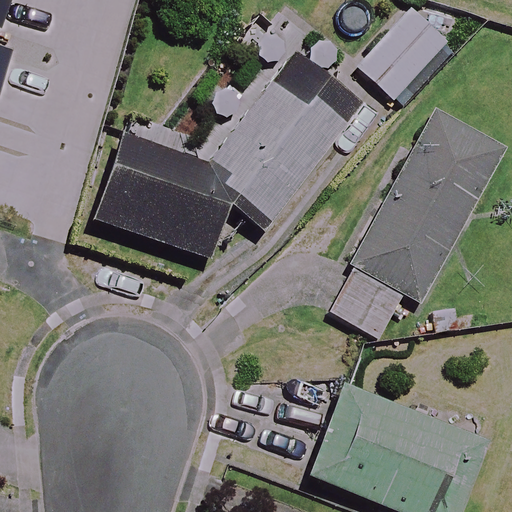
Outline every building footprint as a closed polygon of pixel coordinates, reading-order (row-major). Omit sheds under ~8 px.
[(147,0),(87,0),(73,47),(128,64),(147,0)] [(439,49),(402,16),(352,73),(390,106),(439,49)] [(90,90),(0,60),(0,151),(63,172),(90,90)] [(355,113),(291,62),(201,173),(116,143),(88,225),(204,265),(222,213),(263,227),(355,113)] [(429,120),(322,318),(372,345),(398,297),(415,306),(495,156),(429,120)] [(455,511),(480,447),(337,393),(303,483),(380,511),(455,511)]
